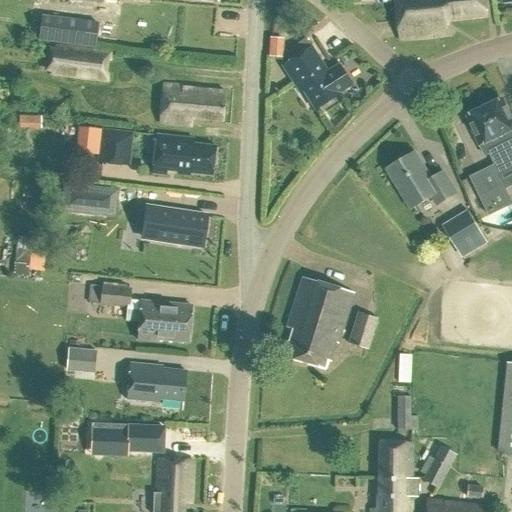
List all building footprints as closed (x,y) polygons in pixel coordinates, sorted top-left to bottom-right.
[(488,16),(485,0),(396,0),(401,41),(444,36),(451,20),(488,16)] [(41,16),(38,40),(95,48),(98,23),(41,16)] [(108,49),(112,32),(102,30),(99,46),(108,49)] [(270,38),(268,56),(282,57),(284,39),(270,38)] [(47,46),(43,72),(50,73),(49,77),(108,85),(109,74),(107,73),(109,62),(110,62),(112,52),(54,44),(53,47),(47,46)] [(327,73),(311,47),(281,66),(299,94),(304,91),(315,110),(339,95),(338,94),(352,85),(339,65),(327,73)] [(225,92),(163,86),(159,125),(191,128),(192,119),(222,122),(225,92)] [(508,112),(502,100),(481,110),(477,109),(472,111),(471,115),(469,116),(475,129),(473,130),(481,146),(486,144),(501,174),(511,168),(511,113),(511,111),(508,112)] [(19,116),(19,128),(41,128),(41,116),(19,116)] [(99,154),(102,128),(79,125),(76,152),(99,154)] [(99,154),(98,161),(131,164),(134,131),(102,128),(99,154)] [(469,165),(480,160),(466,132),(455,137),(469,165)] [(193,139),(156,136),(152,175),(165,176),(166,172),(178,173),(178,176),(189,177),(189,174),(212,177),(215,147),(193,145),(193,139)] [(431,179),(415,152),(387,170),(411,210),(432,197),(438,206),(457,194),(443,171),(431,179)] [(470,177),(490,216),(511,205),(511,200),(495,165),(470,177)] [(122,187),(100,185),(98,201),(121,203),(122,187)] [(444,226),(460,251),(494,230),(478,204),(444,226)] [(154,208),(149,240),(202,247),(206,216),(154,208)] [(13,278),(27,280),(31,241),(16,239),(13,278)] [(353,294),(303,278),(287,328),(292,330),(283,357),(322,369),(325,362),(329,363),(335,345),(337,345),(353,294)] [(87,303),(101,305),(102,286),(89,285),(87,303)] [(126,307),(130,307),(131,300),(132,289),(126,288),(102,286),(101,305),(126,307)] [(126,307),(125,321),(138,323),(137,340),(159,342),(159,340),(188,343),(191,306),(140,301),(131,300),(130,307),(126,307)] [(357,312),(347,343),(368,349),(377,318),(357,312)] [(68,349),(67,371),(94,373),(96,351),(68,349)] [(122,388),(123,358),(97,357),(96,388),(122,388)] [(397,361),(397,391),(411,391),(411,361),(397,361)] [(511,362),(508,362),(498,453),(511,454),(511,362)] [(162,367),(129,364),(126,401),(159,404),(159,399),(182,401),(185,372),(162,370),(162,367)] [(396,397),(397,430),(417,430),(417,416),(410,416),(409,397),(396,397)] [(127,453),(164,454),(165,426),(127,425),(126,453),(127,453)] [(379,442),(378,478),(410,479),(411,443),(379,442)] [(448,466),(435,459),(424,480),(437,487),(448,466)] [(192,461),(158,460),(155,511),(182,511),(182,505),(190,505),(192,461)] [(417,479),(410,479),(378,478),(378,495),(376,495),(376,510),(370,510),(370,511),(410,511),(411,502),(408,502),(408,497),(416,498),(417,479)] [(483,487),(467,486),(465,498),(481,500),(483,487)] [(480,511),(481,507),(425,502),(424,511),(480,511)]
